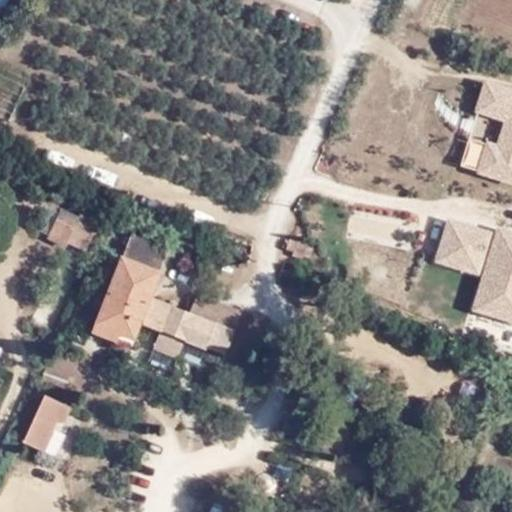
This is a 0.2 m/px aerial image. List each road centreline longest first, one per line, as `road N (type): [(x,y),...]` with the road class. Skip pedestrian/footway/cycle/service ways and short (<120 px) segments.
road 1 (unknown): [(196,511),(228,373),(325,100),(374,0)]
road 2 (unknown): [(0,465),(11,397),(0,294)]
